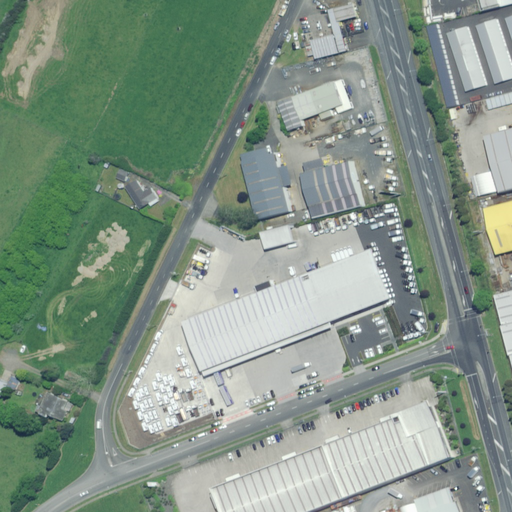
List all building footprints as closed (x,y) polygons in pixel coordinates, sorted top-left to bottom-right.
[(479,0),(483,14),(507,7),(505,0),(479,0)] [(339,8),(342,20),(363,15),(360,3),(339,8)] [(511,15),(503,19),(511,47),(511,15)] [(511,77),(493,19),(474,26),(493,85),(511,78),(511,77)] [(427,26),(447,108),(458,105),(437,24),(427,26)] [(465,26),(444,32),(464,91),(484,85),(465,26)] [(339,33),(314,39),(319,59),(344,53),(339,33)] [(340,81),(299,97),(308,120),(349,105),(340,81)] [(308,126),(298,97),(285,102),(295,130),(308,126)] [(511,132),(493,137),(498,159),(506,193),(511,191),(511,132)] [(278,142),(246,150),(264,216),(295,207),(289,183),(298,180),(293,162),(284,165),(278,142)] [(314,171),(307,173),(315,205),(364,193),(356,161),(331,167),(329,158),(312,162),(314,171)] [(114,163),(108,160),(105,167),(111,169),(114,163)] [(131,172),(122,169),(118,178),(127,182),(131,172)] [(147,192),(139,181),(128,188),(142,209),(151,203),(153,206),(163,200),(154,187),(147,192)] [(511,203),(491,209),(502,255),(511,252),(511,203)] [(295,226),(265,233),(269,250),(299,242),(295,226)] [(184,325),(205,378),(407,299),(386,246),(184,325)] [(511,292),(495,297),(511,362),(511,292)] [(22,379),(15,376),(10,387),(18,390),(22,379)] [(10,384),(0,379),(0,395),(5,398),(10,384)] [(72,411),(75,404),(50,392),(40,413),(51,418),(52,415),(66,421),(71,411),(72,411)] [(221,487),(230,511),(320,511),(459,459),(437,403),(221,487)] [(457,511),(449,487),(413,500),(416,511),(457,511)] [(147,511),(144,501),(132,505),(133,511),(147,511)] [(128,511),(126,503),(113,507),(114,511),(128,511)]
